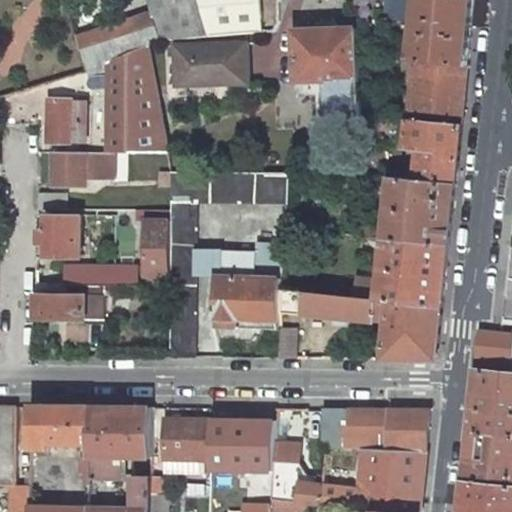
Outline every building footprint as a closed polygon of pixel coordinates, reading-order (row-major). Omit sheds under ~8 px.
[(199,0),(147,0),(151,13),(163,40),(210,35),(199,0)] [(265,30),(261,0),(199,0),(210,35),(265,30)] [(388,0),(386,19),(419,21),(421,0),(388,0)] [(470,65),(475,0),(421,0),(419,21),(415,60),(470,65)] [(149,45),(163,40),(151,13),(78,36),(89,70),(111,61),(149,45)] [(363,118),(360,57),(359,28),(337,28),(319,29),(297,30),(299,80),(330,79),(331,119),(363,118)] [(178,85),(249,83),(248,42),(176,45),(178,85)] [(149,45),(111,61),(110,152),(116,152),(170,152),(149,45)] [(287,77),(287,48),(268,48),(268,77),(287,77)] [(470,65),(415,60),(409,119),(463,124),(470,65)] [(51,141),(87,142),(89,102),(74,101),(74,99),(52,99),(51,141)] [(457,182),(463,124),(409,119),(406,147),(420,149),(419,170),(418,178),(457,182)] [(55,152),(55,187),(88,187),(88,178),(115,178),(116,152),(110,152),(55,152)] [(418,178),(419,170),(392,168),(391,176),(418,178)] [(162,184),(173,185),(174,172),(163,171),(162,184)] [(199,201),(288,202),(289,173),(174,172),(173,185),(173,209),(173,220),(173,275),(173,286),(172,356),(197,357),(199,201)] [(386,237),(450,244),(457,182),(418,178),(391,176),(386,237)] [(40,209),(68,209),(68,194),(40,193),(40,209)] [(150,286),(173,286),(173,275),(173,220),(173,209),(138,209),(138,220),(149,220),(149,276),(151,276),(150,286)] [(49,257),(84,258),(83,215),(50,214),(50,230),(42,230),(42,242),(50,243),(49,257)] [(364,235),(374,236),(375,225),(364,224),(364,235)] [(380,297),(443,306),(450,244),(386,237),(380,297)] [(255,277),(282,278),(284,243),(257,242),(255,277)] [(39,270),(38,283),(67,283),(110,285),(141,286),(140,266),(67,265),(67,271),(39,270)] [(255,277),(219,276),(217,326),(220,341),(262,341),(262,327),(282,328),(283,311),(284,288),(284,278),(282,278),(255,277)] [(511,280),(506,279),(501,331),(511,332),(511,280)] [(38,283),(38,318),(88,319),(88,323),(108,324),(108,295),(67,292),(67,283),(38,283)] [(388,321),(383,359),(438,360),(443,306),(380,297),(284,288),(283,311),(377,322),(377,320),(388,321)] [(281,358),(297,358),(299,328),(282,328),(281,358)] [(478,359),(511,363),(511,332),(501,331),(481,329),(478,359)] [(511,371),(477,368),(470,431),(511,435),(511,371)] [(19,406),(0,405),(0,484),(18,485),(19,406)] [(94,406),(33,406),(33,448),(51,448),(51,442),(93,442),(94,406)] [(155,456),(155,407),(94,406),(93,442),(93,458),(92,471),(92,478),(124,478),(124,455),(155,456)] [(433,408),(325,407),(325,445),(328,445),(343,445),(351,446),(382,447),(382,434),(389,434),(388,448),(429,449),(433,408)] [(213,459),(214,419),(168,418),(168,468),(171,470),(188,471),(188,459),(207,459),(213,459)] [(262,460),(262,420),(214,419),(213,459),(213,469),(222,470),(223,459),(254,460),(262,460)] [(300,444),(277,443),(274,499),(309,503),(323,504),(325,485),(326,476),(309,475),(299,462),(300,444)] [(328,445),(327,462),(342,463),(343,451),(343,445),(328,445)] [(388,448),(382,447),(380,468),(372,467),(370,484),(378,484),(404,489),(425,491),(429,449),(388,448)] [(87,471),(92,471),(93,458),(83,458),(82,471),(87,471)] [(207,459),(188,459),(188,471),(207,471),(207,459)] [(254,471),(254,460),(223,459),(222,470),(254,471)] [(342,463),(327,462),(326,476),(325,485),(340,486),(342,463)] [(153,511),(154,494),(154,479),(154,476),(136,476),(135,494),(138,494),(137,511),(92,510),(92,511),(153,511)] [(154,479),(154,494),(153,511),(170,511),(170,494),(166,494),(167,479),(154,479)] [(511,511),(511,484),(465,479),(461,511),(511,511)] [(424,497),(425,491),(404,489),(378,484),(370,484),(369,490),(377,491),(403,496),(424,497)] [(362,509),(362,508),(364,489),(340,486),(325,485),(323,504),(362,509)] [(32,489),(13,488),(12,511),(30,511),(31,508),(32,508),(32,489)] [(377,509),(399,511),(422,511),(424,497),(403,496),(377,491),(369,490),(364,489),(362,508),(377,509)] [(308,511),(309,503),(274,499),(274,504),(273,511),(308,511)]
